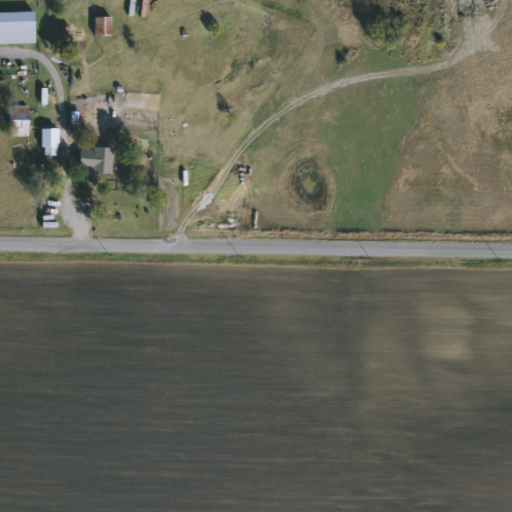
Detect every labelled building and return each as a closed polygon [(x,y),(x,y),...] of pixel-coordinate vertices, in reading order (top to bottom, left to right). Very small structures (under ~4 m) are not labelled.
[(0,12),(28,12),(28,32),(0,32),(0,12)] [(89,16),(106,16),(106,36),(89,36),(89,16)] [(23,107),(24,137),(5,137),(5,108),(23,107)] [(52,129),(52,157),(36,157),(36,129),(52,129)] [(107,148),(108,173),(74,173),(73,149),(107,148)]
